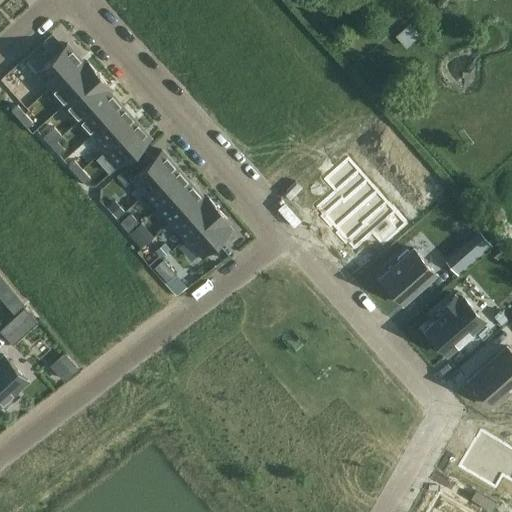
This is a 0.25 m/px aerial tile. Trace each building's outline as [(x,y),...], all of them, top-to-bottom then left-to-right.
[(408,23),(397,32),(407,44),(418,35),(408,23)] [(67,43),(36,70),(51,86),(81,59),(67,43)] [(81,59),(51,86),(65,103),(98,73),(87,61),(84,63),(81,59)] [(98,73),(65,103),(80,119),(110,92),(107,88),(109,86),(98,73)] [(110,92),(80,119),(92,133),(123,107),(123,106),(110,92)] [(17,104),(11,110),(19,119),(25,113),(17,104)] [(92,133),(105,148),(135,121),(123,106),(123,107),(92,133)] [(25,113),(19,119),(26,127),(33,122),(25,113)] [(105,148),(96,156),(110,172),(119,164),(150,137),(135,121),(105,148)] [(54,127),(43,136),(50,145),(57,140),(62,136),(54,127)] [(57,140),(50,145),(58,154),(64,149),(57,140)] [(145,193),(175,166),(161,150),(152,158),(145,149),(117,174),(125,183),(131,177),(145,193)] [(335,191),(316,207),(323,215),(320,217),(330,228),(332,225),(335,228),(377,191),(348,158),(324,179),(335,191)] [(74,160),(68,165),(76,174),(82,169),(74,160)] [(158,207),(188,180),(175,166),(145,193),(158,207)] [(82,169),(76,174),(84,183),(90,177),(82,169)] [(170,221),(201,194),(188,180),(158,207),(170,221)] [(377,191),(335,228),(338,231),(335,234),(345,244),(347,242),(353,249),(372,233),(383,245),(406,224),(377,191)] [(185,238),(218,209),(207,196),(204,198),(201,194),(170,221),(185,238)] [(115,216),(122,211),(114,202),(107,207),(115,216)] [(229,222),(218,209),(185,238),(200,255),(231,228),(227,224),(229,222)] [(131,212),(121,222),(128,230),(139,221),(131,212)] [(141,246),(153,236),(141,223),(130,233),(141,246)] [(165,242),(156,250),(163,258),(172,250),(165,242)] [(469,245),(448,264),(457,274),(478,255),(469,245)] [(400,260),(379,278),(402,303),(417,290),(418,290),(419,289),(423,285),(425,284),(424,283),(436,274),(413,248),(409,252),(406,249),(397,257),(400,260)] [(91,265),(79,275),(97,296),(108,287),(126,309),(150,289),(122,254),(98,274),(91,265)] [(160,260),(153,267),(162,277),(169,271),(160,260)] [(0,275),(0,292),(8,285),(0,275)] [(51,313),(80,347),(104,327),(86,305),(97,296),(79,275),(67,284),(75,293),(51,313)] [(442,313),(424,329),(447,354),(484,321),(462,296),(459,298),(455,294),(438,308),(442,313)] [(24,307),(0,328),(0,331),(12,344),(37,321),(24,307)] [(511,352),(506,346),(469,379),(493,406),(511,388),(511,352)] [(0,406),(2,405),(4,408),(17,395),(15,392),(28,381),(3,354),(0,357),(0,406)] [(474,438),(457,467),(495,489),(502,477),(511,482),(511,447),(511,448),(480,430),(475,439),(474,438)] [(466,511),(440,497),(431,511),(466,511)]
